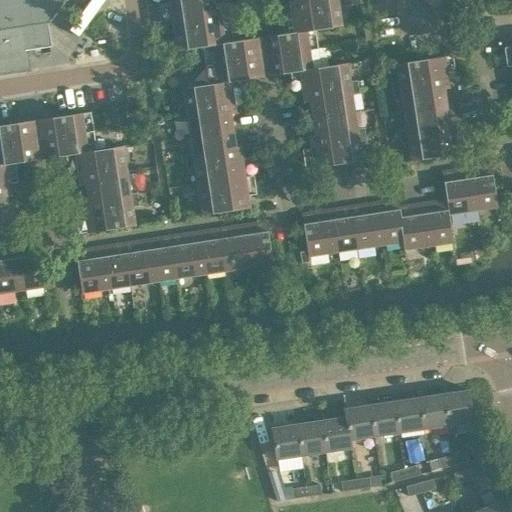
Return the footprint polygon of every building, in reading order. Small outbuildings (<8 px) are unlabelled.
[(0,0),(0,71),(26,68),(23,51),(50,47),(48,34),(47,23),(64,0),(0,0)] [(167,0),(170,19),(162,20),(164,33),(172,32),(175,50),(201,46),(207,84),(181,88),(191,153),(184,155),(185,167),(193,166),(201,215),(248,208),(247,201),(251,200),(250,195),(246,195),(241,160),(244,159),(244,153),(240,154),(239,146),(234,147),(229,114),(234,113),(233,106),(236,105),(236,100),(232,101),(229,82),(252,78),(264,76),(275,75),(298,71),(301,90),(297,90),(298,96),(302,95),(303,102),(308,101),(313,134),(308,135),(309,143),(306,143),(306,149),(310,148),(313,167),(349,162),(360,160),(358,142),(365,141),(363,128),(356,129),(350,95),(358,93),(356,81),(348,82),(346,63),(319,67),(314,30),(340,26),(337,7),(359,4),(358,0),(292,0),(288,1),(289,8),(285,8),(286,14),(290,14),(292,32),(269,36),(258,37),(246,39),(223,43),(220,24),(223,24),(222,18),(219,19),(219,14),(214,14),(211,0),(167,0)] [(450,81),(449,75),(445,76),(442,56),(395,64),(398,82),(390,83),(392,96),(400,95),(405,129),(397,130),(400,144),(407,142),(410,161),(457,154),(454,134),(458,134),(457,129),(454,129),(452,122),(448,123),(442,89),(447,88),(446,82),(450,81)] [(0,233),(10,232),(5,197),(9,196),(4,165),(40,159),(74,154),(79,185),(84,185),(86,200),(81,201),(86,232),(133,225),(130,206),(138,205),(136,192),(129,194),(121,146),(86,151),(80,113),(34,120),(0,125),(0,233)] [(360,160),(349,162),(351,178),(363,177),(360,160)] [(300,214),(306,251),(299,252),(300,264),(308,263),(307,257),(402,242),(403,250),(452,243),(448,215),(496,208),(490,165),(441,173),(445,200),(398,207),(397,199),(300,214)] [(80,293),(191,276),(272,264),(266,221),(74,250),(80,293)] [(38,245),(0,250),(0,293),(44,287),(38,245)] [(460,258),(455,259),(456,264),(470,262),(480,256),(479,249),(473,250),(473,251),(459,253),(460,258)] [(442,394),(447,425),(471,422),(466,390),(442,394)] [(442,394),(417,397),(422,429),(447,425),(442,394)] [(422,429),(417,397),(393,401),(397,433),(422,429)] [(397,433),(393,401),(368,405),(373,436),(397,433)] [(373,436),(368,405),(343,409),(344,417),(345,417),(348,440),(349,440),(373,436)] [(344,417),(319,421),(324,452),(350,448),(349,440),(348,440),(345,417),(344,417)] [(319,421),(295,424),(300,455),(324,452),(319,421)] [(300,455),(295,424),(270,428),(274,459),(300,455)] [(465,451),(451,455),(454,465),(468,461),(465,451)] [(454,465),(451,455),(438,458),(441,468),(454,465)] [(40,462),(30,466),(38,491),(48,488),(40,462)] [(404,468),(406,478),(420,474),(417,464),(404,468)] [(479,466),(466,470),(469,480),(482,476),(479,466)] [(406,478),(404,468),(390,472),(393,482),(406,478)] [(469,480),(466,470),(452,473),(455,484),(469,480)] [(368,477),(355,479),(356,489),(370,487),(368,477)] [(356,489),(355,479),(341,481),(342,491),(356,489)] [(418,483),(421,493),(434,489),(432,479),(418,483)] [(421,493),(418,483),(405,487),(408,497),(421,493)] [(320,484),(306,486),(307,496),(321,494),(320,484)] [(307,496),(306,486),(292,488),(293,498),(307,496)] [(511,511),(511,510),(506,498),(483,508),(484,511),(511,511)]
